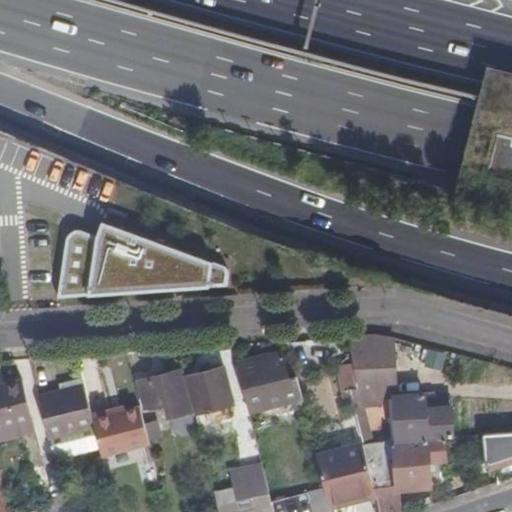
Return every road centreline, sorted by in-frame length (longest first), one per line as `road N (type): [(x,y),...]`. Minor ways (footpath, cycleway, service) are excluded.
road 1 (motorway): [(0,92),(168,164),(405,250),(511,278)]
road 2 (motorway): [(0,16),(511,158)]
road 3 (residential): [(511,340),(375,307),(0,335)]
road 4 (motorway): [(511,57),(292,0)]
